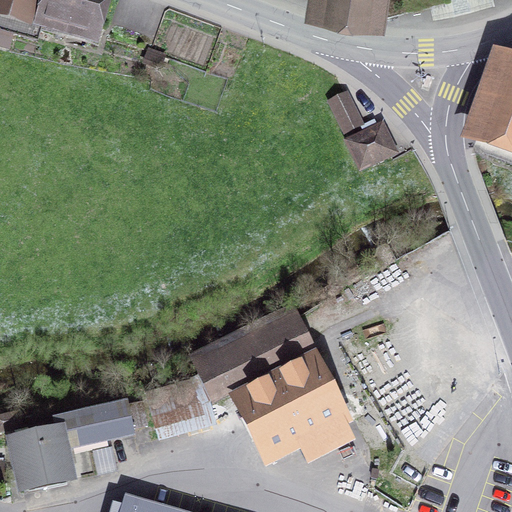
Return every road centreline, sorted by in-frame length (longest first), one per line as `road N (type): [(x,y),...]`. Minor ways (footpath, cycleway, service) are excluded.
road 1 (secondary): [(500,294),(447,149)]
road 2 (secondary): [(342,44),(447,149)]
road 3 (secondary): [(342,44),(408,52),(477,46)]
road 4 (secondary): [(215,0),(342,44)]
